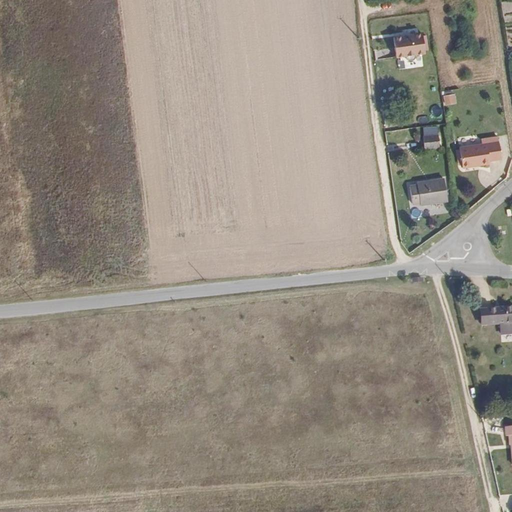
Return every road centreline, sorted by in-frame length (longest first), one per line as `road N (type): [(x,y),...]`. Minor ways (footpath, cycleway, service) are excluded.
road 1 (tertiary): [(0,309),(413,267)]
road 2 (track): [(413,267),(396,238),(364,0)]
road 3 (track): [(495,511),(434,267)]
